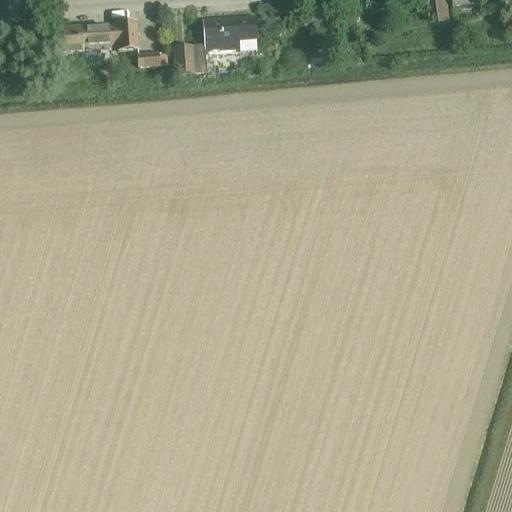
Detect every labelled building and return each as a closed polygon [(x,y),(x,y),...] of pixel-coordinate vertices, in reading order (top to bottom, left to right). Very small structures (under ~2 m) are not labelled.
[(446,0),(434,0),(437,25),(449,23),(446,0)] [(478,7),(477,0),(450,0),(452,10),(478,7)] [(191,50),(174,52),(177,80),(194,79),(207,77),(206,65),(206,59),(232,57),(240,56),(240,55),(239,45),(255,44),(257,43),(255,20),(229,22),(202,24),(204,49),(191,50)] [(56,31),(57,59),(57,60),(84,58),(84,54),(116,53),(117,56),(138,55),(136,25),(116,26),(81,29),(81,30),(56,31)] [(328,43),(313,44),(314,54),(328,53),(328,43)] [(138,73),(159,71),(159,69),(168,69),(167,56),(158,57),(158,56),(137,58),(138,73)]
